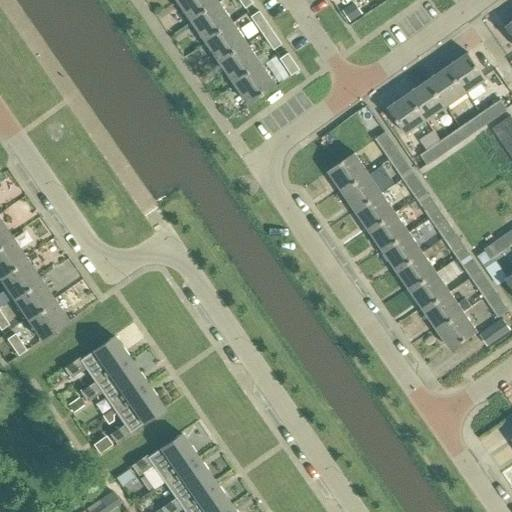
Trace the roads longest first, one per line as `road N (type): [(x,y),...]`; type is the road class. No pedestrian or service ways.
road 1 (residential): [(354,511),(182,263),(161,253),(105,258),(92,251),(0,113)]
road 2 (residential): [(436,422),(257,161),(357,90)]
road 3 (residential): [(357,90),(480,0)]
